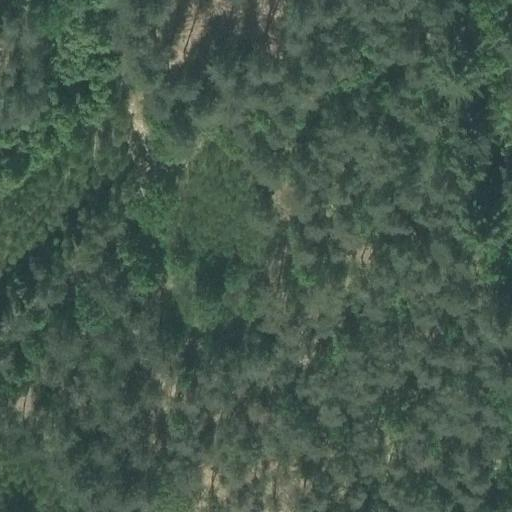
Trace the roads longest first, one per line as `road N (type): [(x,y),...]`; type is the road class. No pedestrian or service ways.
road 1 (track): [(313,0),(177,162),(0,350)]
road 2 (track): [(511,285),(468,0)]
